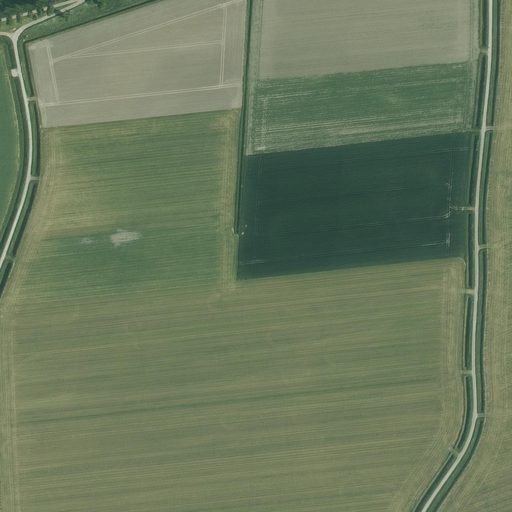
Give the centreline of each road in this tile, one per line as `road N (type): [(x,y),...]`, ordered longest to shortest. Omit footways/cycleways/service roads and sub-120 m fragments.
road 1 (unclassified): [(423,511),(474,417),(475,184),(489,0)]
road 2 (unclassified): [(0,263),(29,172),(14,37),(83,0)]
